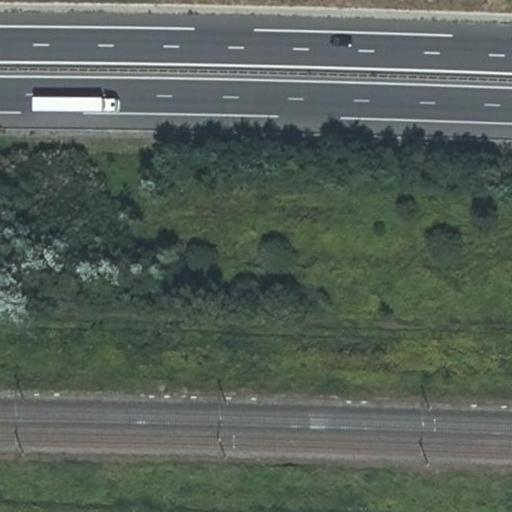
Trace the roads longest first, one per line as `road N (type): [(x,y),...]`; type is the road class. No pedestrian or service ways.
road 1 (motorway): [(0,96),(511,107)]
road 2 (motorway): [(511,54),(0,43)]
